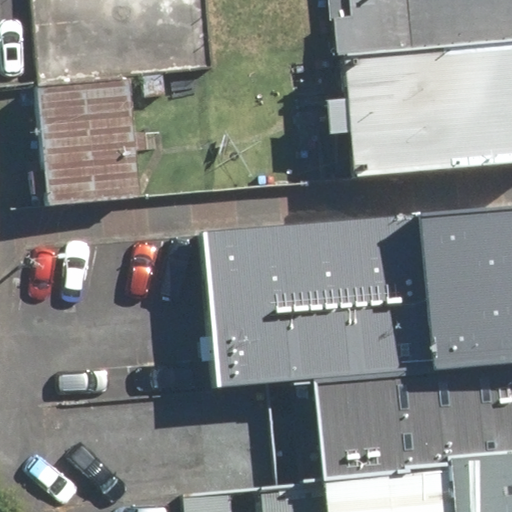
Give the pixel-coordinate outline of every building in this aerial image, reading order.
[(511,0),(328,0),(334,54),(511,39),(511,0)] [(511,39),(334,54),(345,179),(511,164),(511,39)] [(136,196),(126,76),(29,85),(40,204),(136,196)] [(511,362),(511,205),(197,234),(211,389),(303,381),(511,362)] [(511,362),(303,381),(310,481),(511,460),(511,362)] [(511,511),(511,460),(310,481),(313,511),(511,511)]
